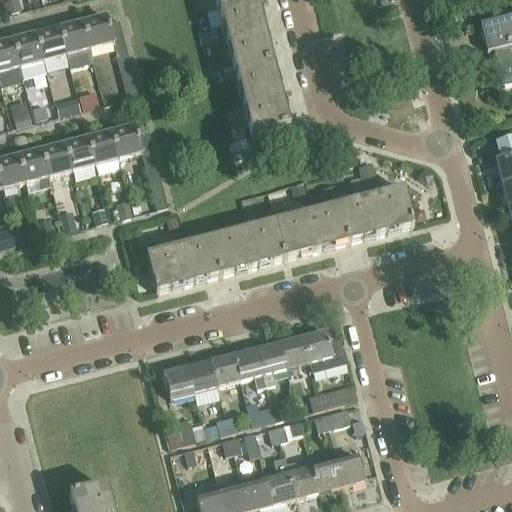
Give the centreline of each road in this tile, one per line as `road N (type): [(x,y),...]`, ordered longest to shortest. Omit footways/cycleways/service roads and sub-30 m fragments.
road 1 (residential): [(0,376),(347,287)]
road 2 (residential): [(446,151),(331,120),(299,0)]
road 3 (residential): [(347,287),(406,511)]
road 4 (residential): [(410,0),(446,151)]
road 5 (residential): [(476,252),(347,287)]
road 6 (residential): [(511,380),(476,252)]
